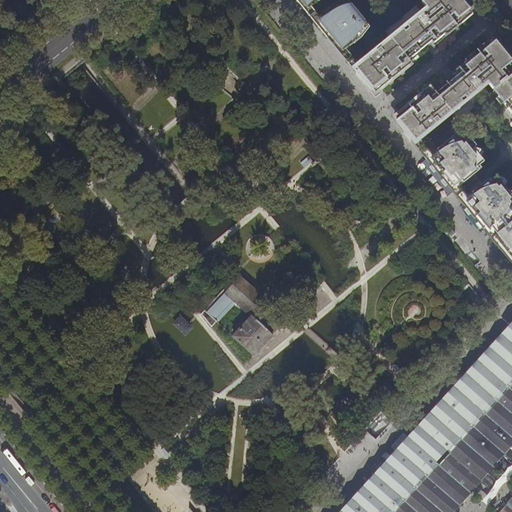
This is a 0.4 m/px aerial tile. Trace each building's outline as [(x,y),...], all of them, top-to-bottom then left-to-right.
[(303,0),(312,10),(325,26),(337,42),(352,59),(358,54),(353,47),(362,40),(369,30),(347,2),(335,7),(326,14),(315,1),(315,0),(303,0)] [(438,44),(473,16),(470,12),(470,11),(468,9),(461,0),(424,0),(419,4),(422,8),(427,13),(366,63),(358,54),(352,59),(355,63),(369,80),(371,78),(382,91),(384,89),(395,80),(396,81),(397,80),(399,76),(409,68),(410,69),(412,68),(415,64),(416,63),(412,58),(434,40),(438,44)] [(493,91),(511,75),(511,71),(507,65),(511,62),(511,61),(507,55),(495,40),(494,41),(491,37),(456,66),(460,70),(437,89),(433,84),(431,85),(428,87),(426,88),(427,89),(418,97),(413,99),(411,100),(412,101),(396,114),(404,124),(416,137),(424,147),(431,142),(436,138),(430,130),(438,123),(436,121),(437,118),(440,115),(443,119),(452,112),(458,119),(493,91)] [(511,75),(493,91),(511,113),(511,75)] [(382,91),(371,78),(369,80),(372,84),(381,95),(386,91),(384,89),(382,91)] [(511,192),(508,191),(504,186),(506,181),(497,177),(492,181),(488,179),(483,183),(475,174),(481,169),(480,165),(484,162),(480,157),(482,152),(474,148),(476,146),(471,140),(465,143),(460,142),(456,140),(453,137),(437,149),(431,142),(424,147),(419,152),(428,163),(441,180),(456,197),(468,212),(483,231),(501,252),(511,265),(511,192)] [(233,336),(254,355),(274,334),(288,319),(240,275),(236,279),(234,278),(221,293),(206,311),(215,319),(230,302),(249,319),(233,336)] [(190,323),(181,315),(172,324),(186,336),(194,328),(190,323)] [(511,324),(503,335),(511,343),(511,324)] [(499,339),(491,348),(483,357),(464,378),(446,398),(428,417),(420,426),(434,439),(446,450),(447,449),(450,452),(439,464),(436,461),(423,449),(410,437),(403,445),(388,461),(373,477),(355,497),(341,511),(454,511),(465,500),(475,489),(476,487),(483,479),(493,468),(500,460),(510,448),(511,446),(511,343),(503,335),(499,339)] [(434,439),(420,426),(419,428),(415,432),(410,437),(423,449),(436,461),(439,464),(450,452),(447,449),(446,450),(434,439)] [(511,511),(511,497),(501,509),(498,511),(511,511)]
